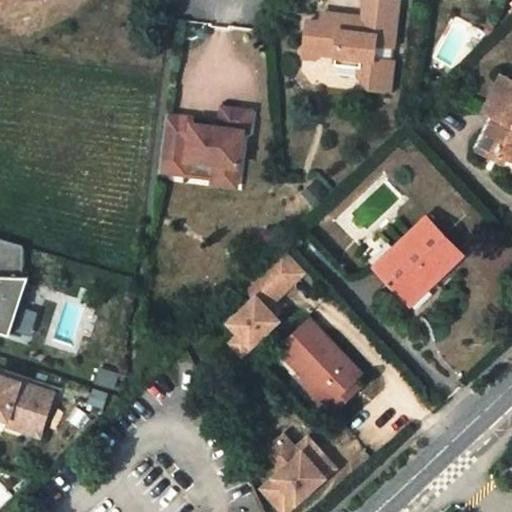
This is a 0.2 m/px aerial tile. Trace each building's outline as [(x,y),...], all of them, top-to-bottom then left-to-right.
[(400,0),(366,0),(364,24),(348,22),(349,15),(324,12),(323,22),(309,20),(304,56),(318,58),(323,54),(337,56),(336,64),(360,67),(359,76),(369,89),(390,91),(394,62),(374,59),(376,44),(394,46),(400,0)] [(511,75),(504,72),(488,107),(498,112),(480,147),(506,160),(509,153),(511,154),(511,75)] [(190,117),(164,113),(158,160),(185,164),(185,159),(212,163),(210,177),(234,180),(241,130),(246,131),(249,110),(220,106),(217,126),(190,122),(190,117)] [(185,164),(158,160),(157,170),(183,173),(185,164)] [(234,180),(210,177),(209,183),(234,186),(234,180)] [(430,215),(377,264),(408,296),(424,281),(420,277),(429,272),(435,278),(464,251),(430,215)] [(21,245),(0,238),(0,330),(6,333),(26,275),(20,275),(21,245)] [(304,272),(284,250),(246,286),(256,297),(229,322),(238,332),(252,346),(279,320),(277,317),(267,307),(274,301),(304,272)] [(412,300),(435,278),(429,272),(420,277),(424,281),(408,296),(412,300)] [(284,311),(274,301),(267,307),(277,317),(284,311)] [(310,319),(278,348),(331,403),(362,374),(310,319)] [(252,346),(238,332),(227,342),(243,358),(254,348),(252,346)] [(115,373),(97,367),(91,381),(110,388),(115,373)] [(0,372),(0,413),(3,415),(2,420),(19,426),(21,420),(38,426),(50,391),(0,372)] [(331,403),(303,375),(297,381),(331,417),(364,386),(357,379),(331,403)] [(38,426),(21,420),(19,426),(35,432),(38,426)] [(286,511),(336,467),(325,454),(315,463),(304,451),(302,453),(297,448),(285,434),(264,453),(280,472),(263,488),(284,511),(286,511)] [(325,454),(309,437),(297,448),(302,453),(304,451),(315,463),(325,454)]
